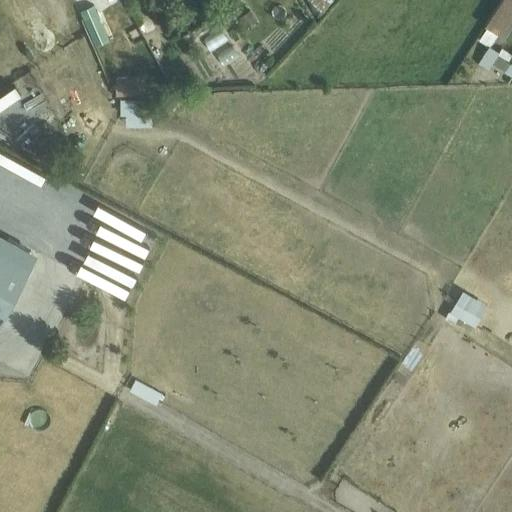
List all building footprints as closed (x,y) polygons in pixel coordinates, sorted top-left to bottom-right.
[(324,0),(309,0),(319,11),(328,3),(324,0)] [(489,45),(478,62),(489,68),(492,62),(511,74),(511,61),(508,60),(511,53),(511,51),(501,45),(498,50),(490,45),(499,33),(500,34),(511,15),(511,0),(500,0),(485,24),(487,26),(479,39),(489,45)] [(94,4),(80,10),(96,46),(109,40),(94,4)] [(139,26),(151,20),(145,8),(134,14),(139,26)] [(222,30),(204,40),(211,51),(228,40),(222,30)] [(146,76),(116,77),(116,84),(117,93),(146,94),(146,85),(146,76)] [(152,97),(120,98),(120,113),(126,113),(126,125),(152,125),(152,97)] [(170,281),(194,235),(173,224),(156,256),(151,253),(143,267),(170,281)] [(0,320),(37,250),(0,230),(0,320)] [(445,316),(444,318),(454,324),(459,316),(476,326),(482,316),(457,300),(450,311),(449,310),(445,316)] [(136,376),(130,388),(157,403),(163,391),(136,376)] [(200,418),(206,407),(181,392),(175,404),(200,418)]
